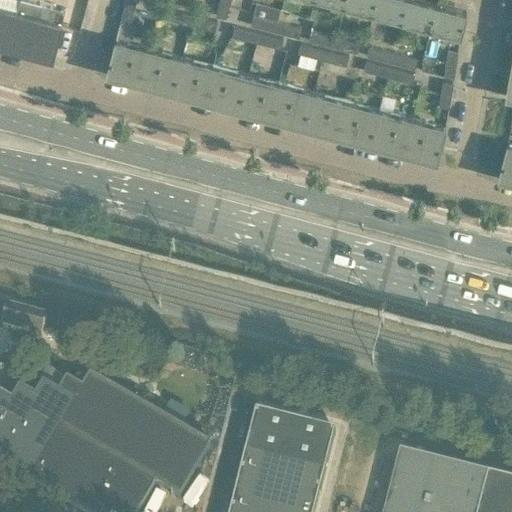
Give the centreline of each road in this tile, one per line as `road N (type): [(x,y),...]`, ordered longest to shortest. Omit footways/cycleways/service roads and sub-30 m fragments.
road 1 (primary): [(511,255),(0,117)]
road 2 (primary): [(0,165),(511,301)]
road 3 (residential): [(511,198),(0,66)]
